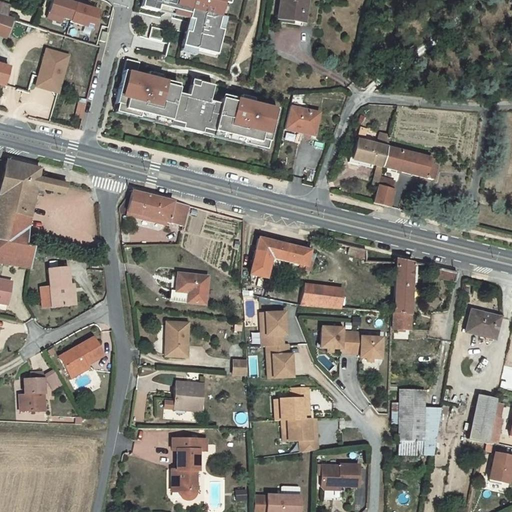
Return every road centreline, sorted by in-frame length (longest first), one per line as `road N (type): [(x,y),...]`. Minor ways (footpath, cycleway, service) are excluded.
road 1 (secondary): [(106,173),(511,269)]
road 2 (unclassified): [(94,511),(120,381),(106,173)]
road 3 (residential): [(314,205),(343,107),(365,94),(511,99)]
road 4 (secondary): [(314,205),(84,150)]
road 5 (secondary): [(511,254),(314,205)]
road 6 (residential): [(298,343),(307,366),(371,433),(368,511)]
road 7 (residential): [(84,150),(127,0)]
road 8 (unknown): [(511,269),(491,395)]
